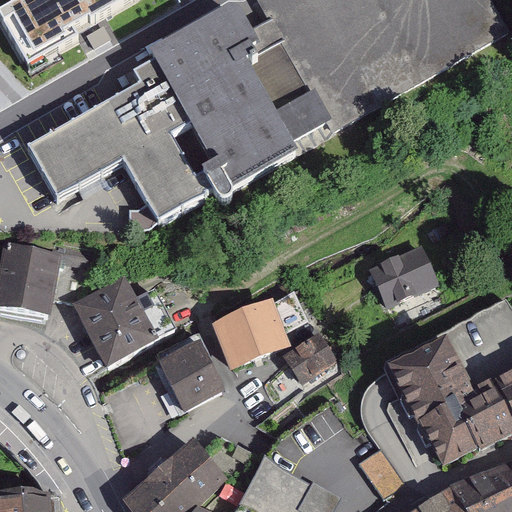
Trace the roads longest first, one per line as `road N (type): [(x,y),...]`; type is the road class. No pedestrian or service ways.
road 1 (residential): [(224,0),(0,134)]
road 2 (residential): [(0,347),(14,336),(44,345),(76,370),(92,423),(87,486)]
road 3 (secondary): [(87,486),(0,386)]
